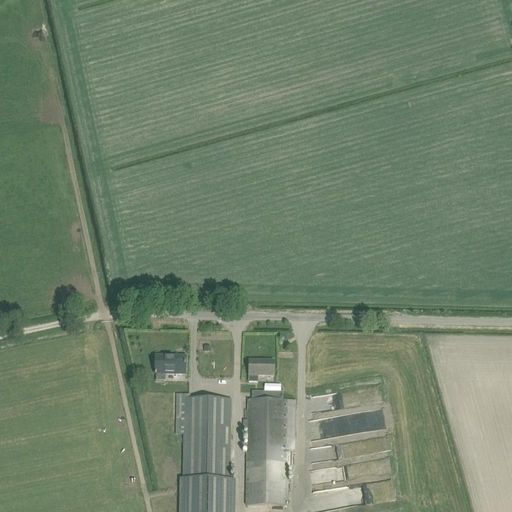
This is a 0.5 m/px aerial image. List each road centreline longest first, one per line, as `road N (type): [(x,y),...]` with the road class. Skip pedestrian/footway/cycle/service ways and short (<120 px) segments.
road 1 (unclassified): [(511,317),(102,314)]
road 2 (track): [(0,334),(102,314),(148,511)]
